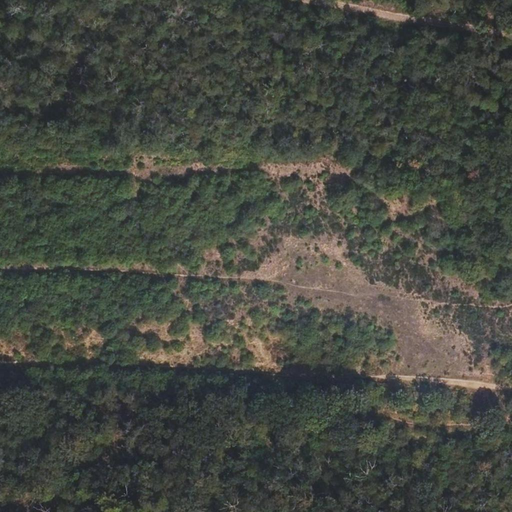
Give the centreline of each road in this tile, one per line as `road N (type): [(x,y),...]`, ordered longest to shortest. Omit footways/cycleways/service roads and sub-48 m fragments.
road 1 (track): [(511,300),(0,272)]
road 2 (track): [(0,364),(511,384)]
road 3 (track): [(275,511),(73,367)]
road 4 (track): [(511,34),(335,0)]
